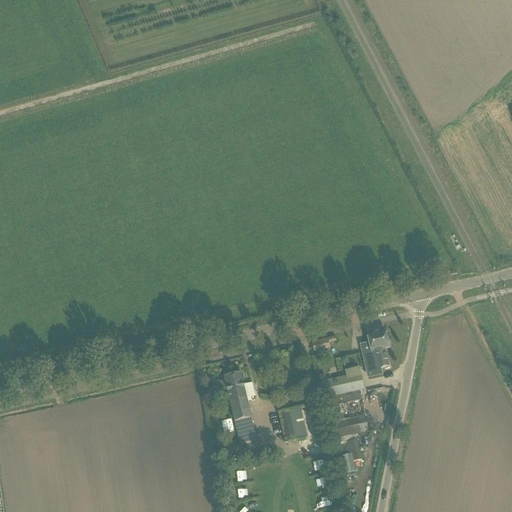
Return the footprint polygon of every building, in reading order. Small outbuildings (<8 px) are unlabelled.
[(363,347),(364,353),(371,352),(375,371),(389,367),(385,350),(389,349),(386,333),(367,337),(369,346),(363,347)] [(328,348),(326,344),(325,340),(312,343),(314,352),(328,348)] [(345,371),(346,377),(326,382),(325,375),(319,377),(321,388),(325,387),(338,442),(367,436),(367,432),(369,432),(364,411),(360,391),(368,390),(363,367),(345,371)] [(240,446),(256,441),(241,374),(224,378),(225,379),(220,382),(222,392),(228,392),(240,446)] [(390,408),(393,390),(378,388),(375,405),(390,408)] [(301,408),(278,414),(285,444),(308,439),(301,408)] [(359,440),(349,442),(339,445),(343,465),(362,461),(359,448),(358,443),(358,442),(359,441),(359,440)] [(314,463),(316,473),(326,470),(323,461),(314,463)] [(327,479),(317,480),(317,489),(328,489),(327,479)] [(250,490),(238,491),(239,499),(251,497),(250,490)] [(319,497),(320,506),(333,505),(333,497),(319,497)]
